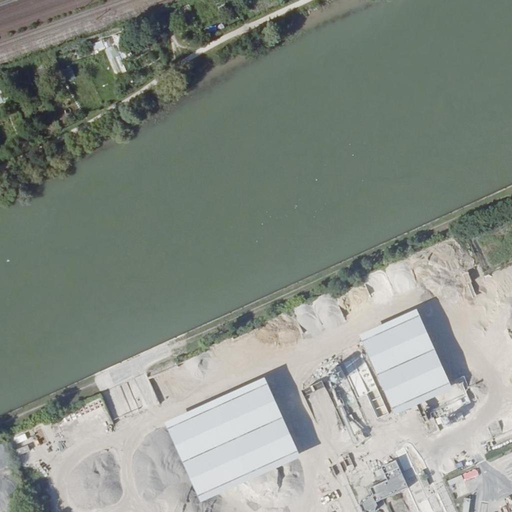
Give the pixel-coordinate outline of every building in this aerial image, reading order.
[(91,45),(93,52),(102,48),(100,42),(91,45)] [(115,46),(105,49),(113,74),(123,71),(115,46)] [(66,82),(74,79),(70,67),(61,70),(66,82)] [(427,304),(368,330),(402,412),(462,387),(427,304)] [(315,449),(281,366),(177,409),(211,492),(315,449)] [(73,412),(79,423),(103,412),(97,400),(73,412)] [(386,491),(387,494),(413,484),(405,464),(390,470),(393,477),(375,484),(378,491),(365,496),(363,500),(366,507),(371,509),(380,505),(382,500),(381,497),(382,496),(381,493),(386,491)]
